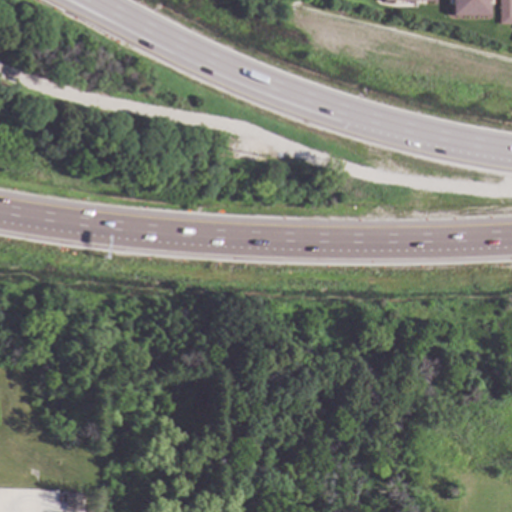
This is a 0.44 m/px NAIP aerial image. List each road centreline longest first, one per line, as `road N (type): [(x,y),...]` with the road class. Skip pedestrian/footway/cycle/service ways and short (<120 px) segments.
road 1 (motorway): [(23,221),(239,244),(511,244)]
road 2 (motorway): [(511,151),(314,105),(91,12)]
